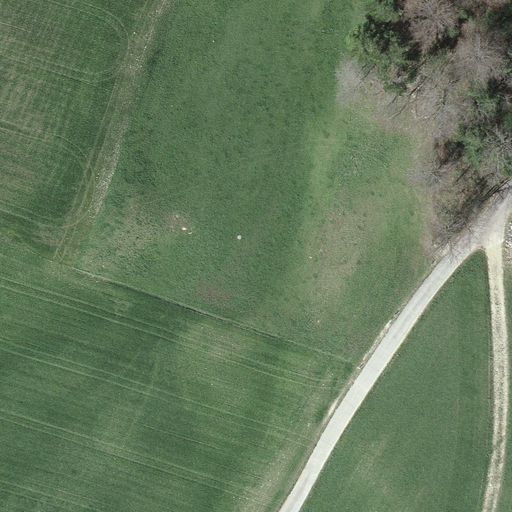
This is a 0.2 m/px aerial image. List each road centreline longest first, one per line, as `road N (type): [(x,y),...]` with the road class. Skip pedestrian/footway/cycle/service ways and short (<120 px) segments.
road 1 (track): [(288,511),(369,374),(511,188)]
road 2 (track): [(487,511),(502,351),(487,222)]
